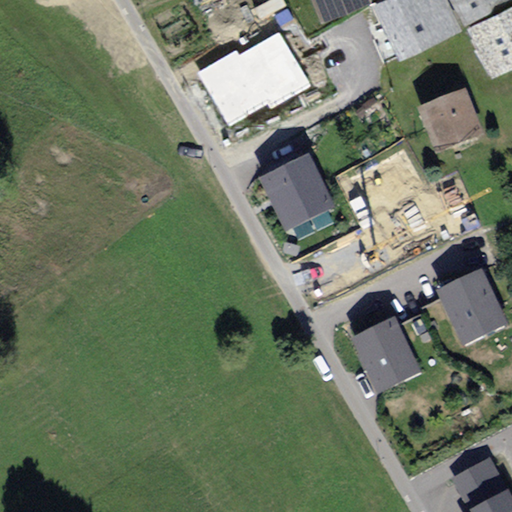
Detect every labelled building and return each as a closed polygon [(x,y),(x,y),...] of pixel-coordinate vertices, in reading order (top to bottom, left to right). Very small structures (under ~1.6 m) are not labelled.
[(306,0),(315,18),(352,0),(306,0)] [(442,0),(363,0),(393,63),(458,34),(442,0)] [(445,0),(463,29),(511,0),(445,0)] [(511,66),(511,0),(463,29),(486,79),(511,66)] [(457,91),(410,113),(431,157),(478,136),(457,91)] [(301,155),(253,180),(280,231),(328,206),(301,155)] [(466,338),(500,322),(479,279),(445,295),(466,338)] [(413,370),(392,328),(360,343),(380,386),(413,370)] [(511,511),(511,507),(487,462),(458,479),(476,511),(511,511)]
